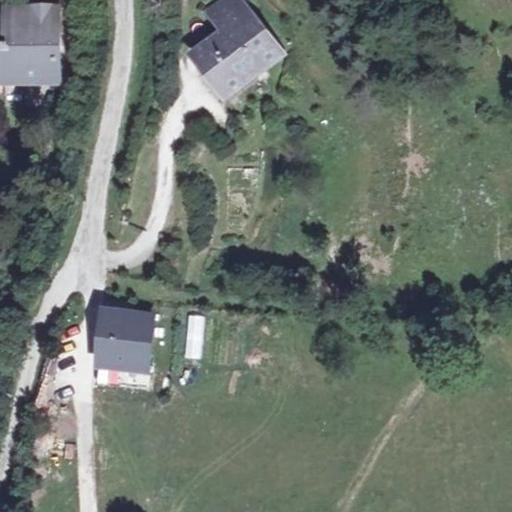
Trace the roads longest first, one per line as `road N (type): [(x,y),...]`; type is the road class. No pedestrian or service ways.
road 1 (track): [(92,285),(511,319)]
road 2 (residential): [(89,250),(94,269),(80,342),(89,511)]
road 3 (residential): [(122,0),(125,49),(89,250)]
road 4 (residential): [(89,250),(56,293),(0,472)]
